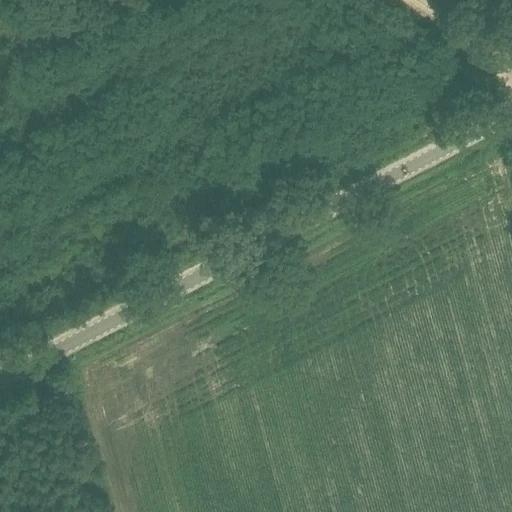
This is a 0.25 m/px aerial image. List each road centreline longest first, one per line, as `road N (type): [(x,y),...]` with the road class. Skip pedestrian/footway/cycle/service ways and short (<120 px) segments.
road 1 (unclassified): [(0,377),(511,108)]
road 2 (track): [(511,79),(401,0)]
